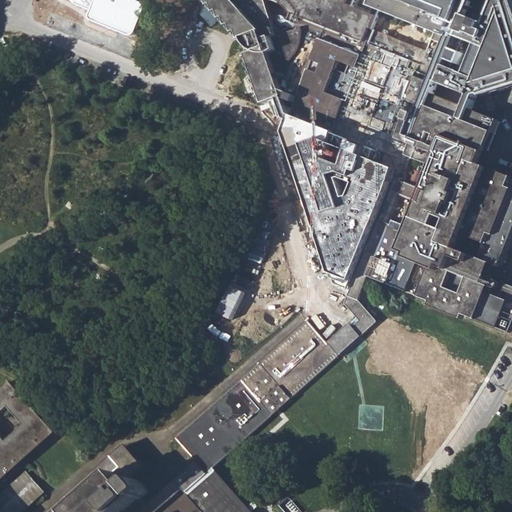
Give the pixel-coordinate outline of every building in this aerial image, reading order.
[(88,9),(87,16),(128,37),(134,33),(142,10),(141,3),(134,0),(69,0),(69,1),(88,9)] [(353,295),(367,300),(383,252),(430,271),(418,301),(511,337),(511,292),(496,286),(511,246),(511,185),(482,173),(475,189),(457,183),(462,167),(422,149),(432,124),(426,121),(433,103),(470,118),(475,107),(511,92),(511,0),(502,0),(492,26),(470,18),(477,0),(319,0),(333,5),(345,9),(342,17),(298,0),(295,0),(288,19),(280,38),(274,39),(268,41),(258,15),(264,14),(271,13),(277,15),(283,0),(246,0),(240,4),(233,8),(229,12),(228,13),(223,19),(220,26),(243,37),(244,45),(246,52),(247,55),(253,66),(247,69),(263,117),(382,165),(392,175),(395,181),(397,186),(398,192),(397,198),(389,220),(377,215),(370,232),(372,233),(346,300),(353,295)] [(283,0),(277,15),(288,19),(295,0),(283,0)] [(238,50),(241,57),(247,55),(246,52),(244,45),(243,37),(220,26),(223,19),(228,13),(229,12),(222,7),(199,13),(201,23),(206,23),(209,30),(212,29),(214,38),(221,38),(223,45),(230,44),(232,51),(238,50)] [(258,15),(268,41),(274,39),(264,14),(258,15)] [(457,183),(475,189),(482,173),(497,129),(470,118),(433,103),(426,121),(432,124),(422,149),(462,167),(457,183)] [(383,318),(370,302),(367,300),(353,295),(367,311),(357,321),(353,319),(332,339),(313,317),(181,436),(201,458),(140,511),(137,511),(133,507),(151,490),(153,485),(145,477),(141,474),(152,463),(133,441),(52,511),(21,511),(53,483),(35,463),(0,494),(0,484),(63,428),(17,376),(0,391),(0,511),(261,511),(236,483),(237,483),(224,467),(215,475),(211,471),(383,318)]
